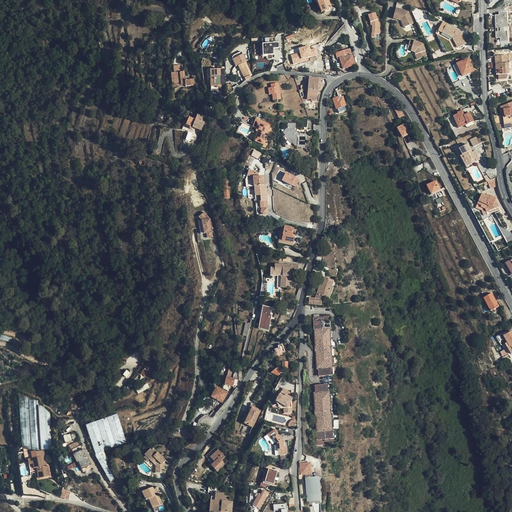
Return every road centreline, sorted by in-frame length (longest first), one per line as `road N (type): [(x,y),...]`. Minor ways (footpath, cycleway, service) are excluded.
road 1 (unclassified): [(364,75),(406,105),(511,306)]
road 2 (unclassified): [(297,316),(322,216),(324,97),(336,81),(364,75)]
road 3 (unclassified): [(184,511),(178,469),(297,316)]
road 4 (tertiary): [(511,208),(487,116),(483,0)]
road 5 (residential): [(297,316),(297,511)]
